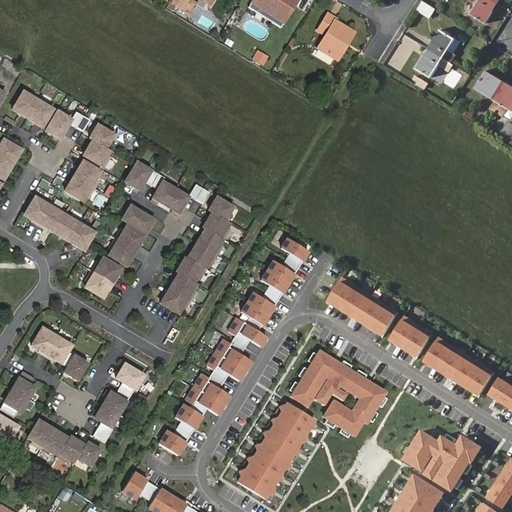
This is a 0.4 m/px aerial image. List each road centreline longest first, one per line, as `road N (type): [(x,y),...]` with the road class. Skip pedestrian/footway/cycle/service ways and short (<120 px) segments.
road 1 (residential): [(511,437),(324,321),(297,319)]
road 2 (residential): [(297,319),(202,459),(204,485),(235,511)]
road 3 (residential): [(122,335),(85,400),(24,362),(18,371),(0,362)]
road 4 (residential): [(131,193),(179,222),(131,299)]
road 5 (residential): [(8,125),(46,148),(0,225)]
